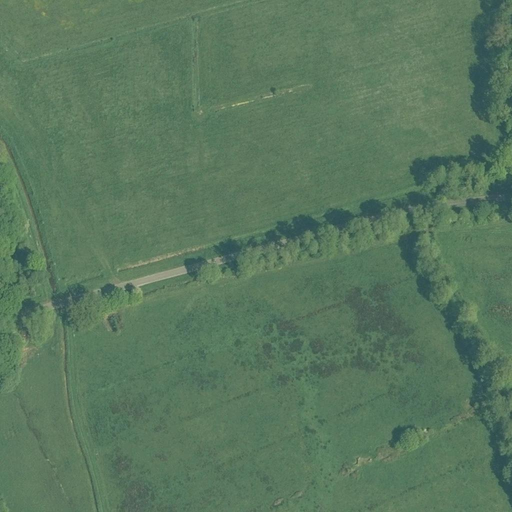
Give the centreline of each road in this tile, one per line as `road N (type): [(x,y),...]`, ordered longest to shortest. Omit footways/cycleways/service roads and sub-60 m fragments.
road 1 (unclassified): [(511,198),(412,210),(0,321)]
road 2 (track): [(63,303),(81,421),(111,511)]
